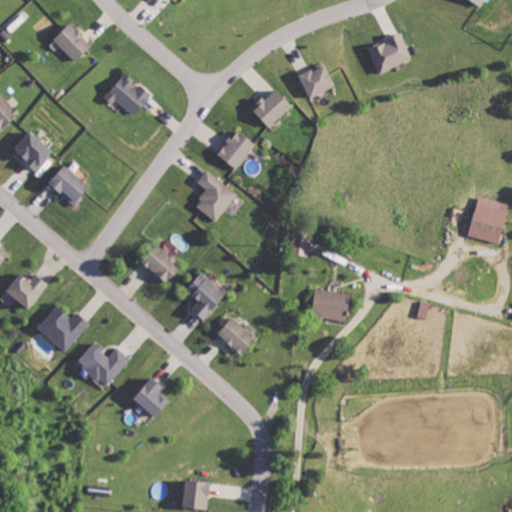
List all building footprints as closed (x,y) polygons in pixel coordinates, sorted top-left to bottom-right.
[(55,38),(77,61),(94,44),(73,21),(55,38)] [(379,71),(413,59),(404,33),(370,46),(379,71)] [(312,96),(337,86),(328,62),(303,72),(312,96)] [(117,98),(135,114),(154,94),(142,83),(140,85),(126,72),(104,96),(112,103),(117,98)] [(255,110),(273,126),(294,102),(277,86),(255,110)] [(0,131),(21,111),(0,90),(0,131)] [(220,155),(239,168),(257,141),(238,128),(220,155)] [(37,170),(55,149),(33,129),(14,150),(37,170)] [(78,204),(93,184),(66,164),(51,184),(78,204)] [(239,193),(209,168),(199,180),(209,189),(197,204),(217,220),(239,193)] [(470,235),(501,242),(510,203),(479,196),(470,235)] [(298,254),(309,255),(313,233),(302,231),(298,254)] [(0,267),(9,257),(0,248),(0,244),(1,243),(0,242),(0,267)] [(144,262),(170,282),(184,264),(158,244),(144,262)] [(33,307),(51,282),(36,272),(32,278),(22,271),(9,290),(33,307)] [(193,308),(207,319),(228,292),(202,272),(187,291),(199,300),(193,308)] [(314,315),(348,319),(352,292),(318,288),(314,315)] [(419,315),(427,317),(431,303),(422,300),(419,315)] [(78,310),(72,317),(59,305),(40,326),(67,350),(91,322),(78,310)] [(259,335),(233,317),(220,335),(246,353),(259,335)] [(119,346),(110,355),(96,342),(80,359),(107,385),(132,358),(119,346)] [(160,392),(166,385),(154,376),(136,398),(159,416),(171,401),(160,392)] [(213,482),(189,478),(185,505),(209,509),(213,482)]
